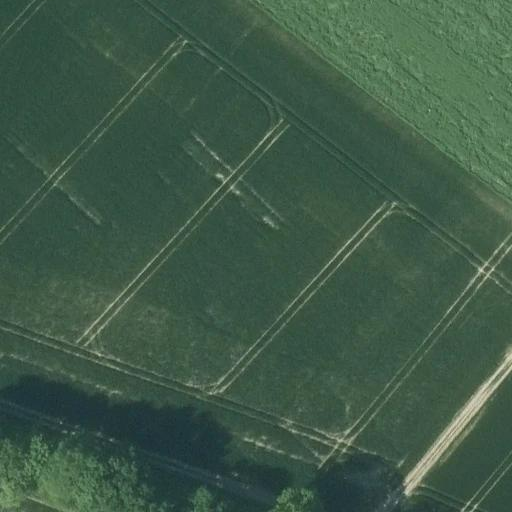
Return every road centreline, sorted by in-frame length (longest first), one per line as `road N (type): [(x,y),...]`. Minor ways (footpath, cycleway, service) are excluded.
road 1 (track): [(0,405),(306,511)]
road 2 (track): [(511,365),(387,511)]
